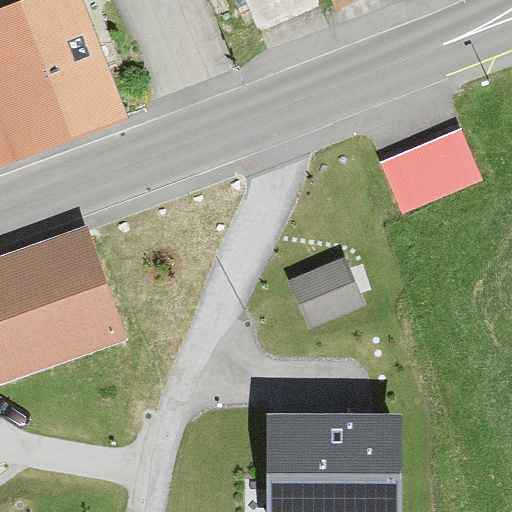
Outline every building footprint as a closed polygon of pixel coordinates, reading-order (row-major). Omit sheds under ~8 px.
[(0,166),(125,120),(79,0),(48,0),(0,18),(0,166)] [(252,0),(261,23),(322,0),(252,0)] [(328,0),(332,9),(348,0),(328,0)] [(458,125),(381,160),(403,211),(482,177),(458,125)] [(86,242),(0,273),(0,381),(121,338),(86,242)] [(348,255),(289,279),(309,329),(368,305),(348,255)] [(389,511),(391,432),(284,431),(282,511),(389,511)]
